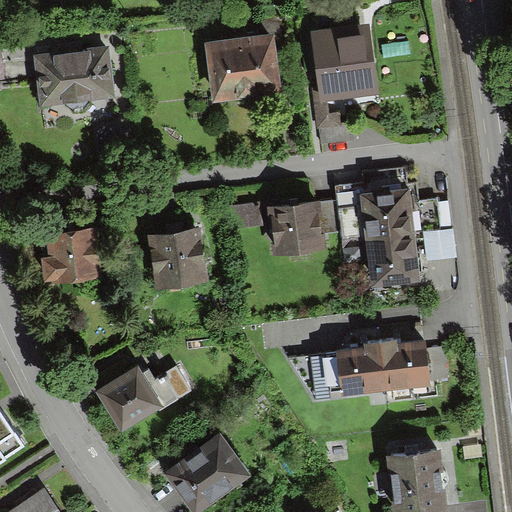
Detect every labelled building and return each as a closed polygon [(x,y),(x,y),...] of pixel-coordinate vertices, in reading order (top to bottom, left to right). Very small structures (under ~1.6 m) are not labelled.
[(370,41),(317,48),(323,100),(376,94),(370,41)] [(275,45),(211,52),(216,103),(280,97),(275,45)] [(107,54),(38,60),(42,117),(112,112),(107,54)] [(326,123),(325,141),(355,143),(357,125),(326,123)] [(416,197),(365,200),(366,217),(344,218),(345,239),(369,238),(372,295),(422,292),(416,197)] [(260,203),(227,205),(228,227),(261,224),(260,203)] [(316,204),(271,208),(275,256),(320,252),(316,204)] [(197,233),(153,238),(159,292),(204,287),(197,233)] [(96,241),(51,245),(55,293),(100,288),(96,241)] [(430,389),(423,342),(397,346),(395,337),(368,341),(369,352),(338,356),(344,400),(430,389)] [(135,366),(89,390),(109,430),(156,406),(135,366)] [(0,461),(24,446),(0,409),(0,461)] [(213,438),(164,474),(191,511),(196,511),(243,478),(213,438)] [(440,438),(387,445),(396,509),(448,502),(445,479),(446,476),(447,473),(447,470),(447,467),(445,465),(443,462),(440,438)] [(58,511),(44,490),(10,511),(58,511)]
